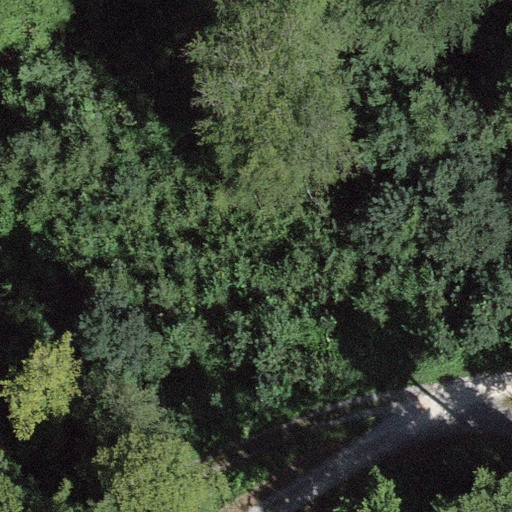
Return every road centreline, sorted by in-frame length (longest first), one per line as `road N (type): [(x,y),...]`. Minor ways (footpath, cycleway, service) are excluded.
road 1 (track): [(446,408),(325,407),(196,454),(101,511)]
road 2 (track): [(511,415),(446,408),(274,511)]
